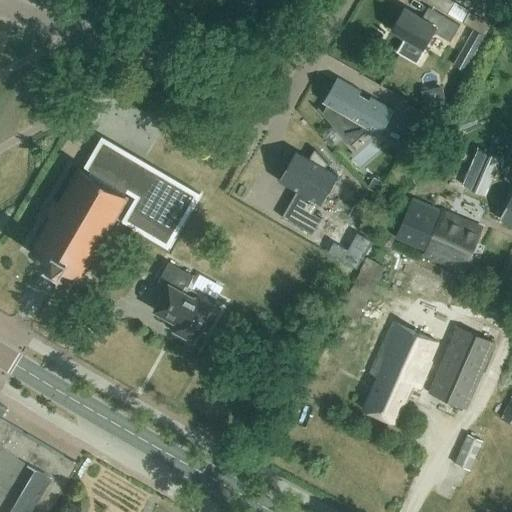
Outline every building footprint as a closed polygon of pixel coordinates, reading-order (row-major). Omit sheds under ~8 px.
[(449,0),(424,0),(448,14),(454,3),(449,0)] [(418,64),(426,49),(425,48),(434,32),(451,41),(460,25),(429,7),(422,18),(404,8),(391,30),(406,39),(398,53),(418,64)] [(469,11),(462,22),(483,34),(489,23),(469,11)] [(486,36),(483,34),(482,33),(474,29),(463,46),(476,54),(486,36)] [(338,78),(328,96),(324,102),(328,104),(322,114),(351,146),(370,129),(379,134),(394,110),(372,97),(370,101),(358,94),(360,91),(338,78)] [(445,102),(442,86),(421,90),(424,106),(445,102)] [(410,106),(398,127),(411,135),(424,114),(410,106)] [(139,165),(104,145),(89,171),(90,171),(88,174),(79,169),(59,204),(52,200),(45,213),(52,217),(31,251),(48,261),(46,265),(60,273),(63,269),(79,279),(99,245),(106,249),(114,236),(107,232),(127,197),(125,196),(127,192),(135,197),(121,221),(168,249),(200,194),(199,193),(197,196),(140,163),(139,165)] [(297,191),(282,217),(312,235),(322,218),(313,213),(319,203),(321,204),(338,175),(325,168),(328,163),(315,149),(314,150),(309,159),(296,151),(279,181),(297,191)] [(462,184),(486,195),(501,159),(477,149),(462,184)] [(388,184),(375,178),(369,190),(382,196),(388,184)] [(511,224),(511,189),(506,186),(492,214),(511,224)] [(464,273),(484,228),(413,198),(396,237),(425,250),(423,256),(464,273)] [(373,242),(357,233),(347,250),(334,242),(328,252),(357,269),(373,242)] [(194,340),(216,301),(188,286),(194,276),(169,262),(158,281),(169,287),(155,310),(171,319),(168,325),(194,340)] [(447,302),(455,283),(425,269),(416,288),(447,302)] [(353,295),(343,313),(357,320),(366,302),(353,295)] [(420,388),(431,361),(430,361),(436,346),(392,326),(371,373),(377,376),(363,409),(397,424),(413,385),(420,388)] [(467,408),(495,343),(464,330),(456,349),(451,347),(431,393),(467,408)] [(511,400),(503,417),(511,421),(511,400)] [(0,511),(49,511),(74,471),(78,464),(1,419),(7,408),(0,404),(0,511)] [(470,471),(483,441),(467,434),(454,464),(470,471)]
